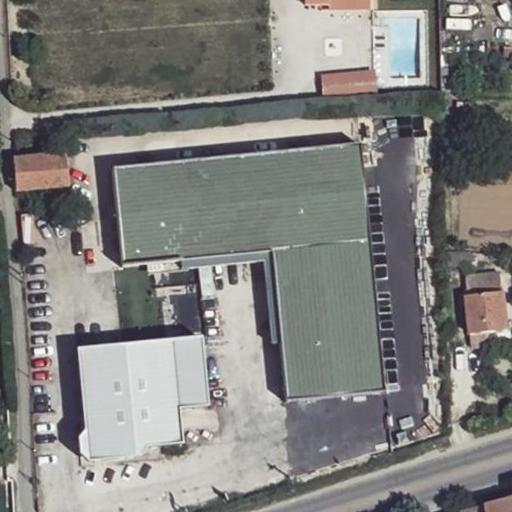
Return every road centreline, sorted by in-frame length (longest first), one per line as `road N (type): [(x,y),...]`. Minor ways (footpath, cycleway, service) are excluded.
road 1 (residential): [(0,131),(34,511)]
road 2 (secondary): [(511,462),(344,511)]
